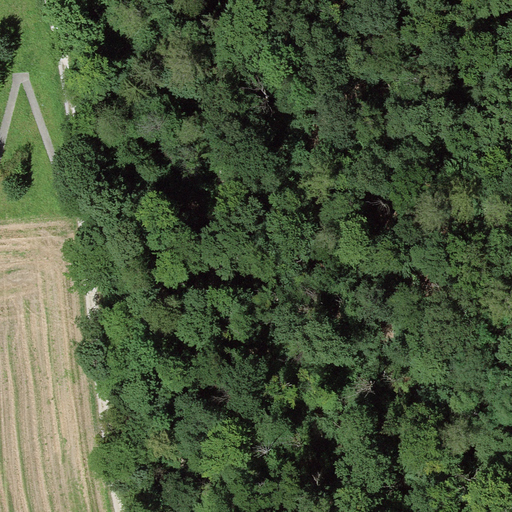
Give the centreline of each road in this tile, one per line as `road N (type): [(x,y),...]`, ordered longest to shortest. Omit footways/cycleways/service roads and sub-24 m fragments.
road 1 (track): [(114,511),(35,0)]
road 2 (track): [(232,0),(220,74),(220,227),(182,511)]
